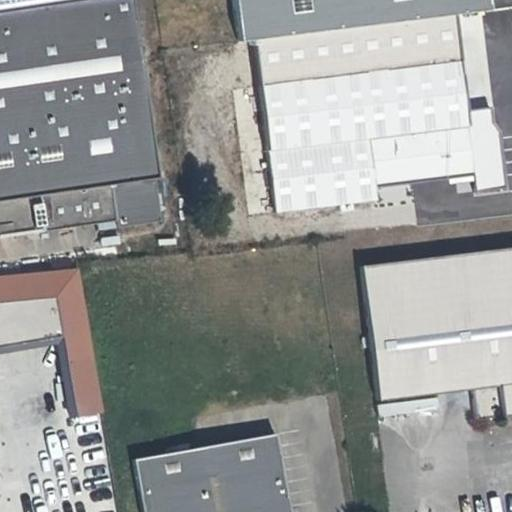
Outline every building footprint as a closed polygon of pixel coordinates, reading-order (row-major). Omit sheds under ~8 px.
[(0,246),(66,236),(91,233),(109,230),(110,236),(154,229),(121,0),(92,0),(0,13),(0,246)] [(0,0),(0,13),(92,0),(0,0)] [(483,0),(230,0),(236,43),(485,12),(483,0)] [(465,113),(460,62),(259,89),(275,214),(376,201),(375,189),(474,176),(477,193),(504,190),(497,135),(492,126),(488,110),(465,113)] [(92,239),(110,236),(109,230),(91,233),(92,239)] [(496,392),(500,422),(511,420),(511,253),(418,265),(360,272),(377,406),(438,399),(496,392)] [(0,342),(57,339),(55,298),(0,300),(0,342)] [(80,425),(97,422),(91,389),(74,392),(80,425)] [(284,511),(271,435),(232,443),(151,456),(129,461),(138,511),(284,511)]
